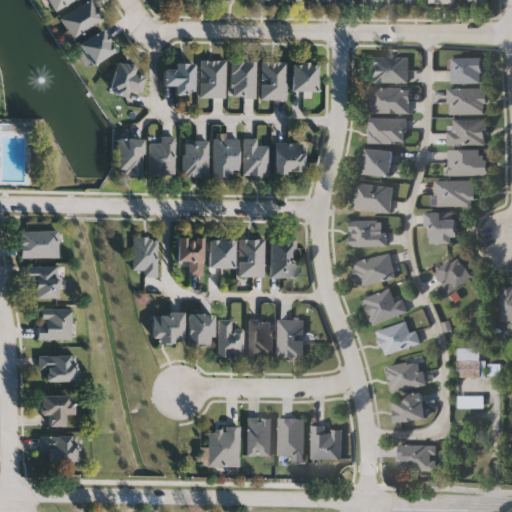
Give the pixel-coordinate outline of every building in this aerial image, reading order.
[(73,0),(54,11),(47,0),(73,0)] [(90,0),(103,19),(72,39),(58,18),(85,0),(90,0)] [(115,50),(92,65),(78,44),(101,29),(115,50)] [(407,57),(407,83),(370,83),(370,57),(407,57)] [(453,58),(485,58),(485,84),(453,84),(453,58)] [(224,98),(199,98),(199,60),(224,60),(224,98)] [(230,98),(230,60),(255,60),(255,98),(230,98)] [(129,90),(127,98),(108,93),(116,61),(135,66),(134,74),(144,76),(140,93),(129,90)] [(260,99),(260,62),(285,62),(285,99),(260,99)] [(174,86),(163,86),(163,69),(173,69),(173,63),(194,63),(194,95),(174,95),(174,86)] [(317,64),(317,91),(290,91),(290,64),(317,64)] [(408,114),(370,114),(370,88),(408,88),(408,114)] [(448,89),(485,89),(486,115),(448,115),(448,89)] [(405,119),(405,144),(368,144),(368,119),(405,119)] [(485,121),(485,145),(448,145),(448,121),(485,121)] [(148,176),(148,143),(159,143),(159,137),(173,137),(173,176),(148,176)] [(238,138),(238,176),(212,176),(212,138),(238,138)] [(142,176),(117,176),(117,139),(142,139),(142,176)] [(242,176),(242,139),(257,139),(257,145),(267,145),(267,176),(242,176)] [(207,142),(207,176),(182,176),(182,142),(207,142)] [(274,174),(274,145),(304,146),(303,174),(274,174)] [(364,175),(366,149),(393,152),(391,178),(364,175)] [(488,176),(448,176),(448,151),(488,151),(488,176)] [(435,206),(435,180),(474,180),(474,206),(435,206)] [(392,188),(389,214),(352,209),(355,183),(392,188)] [(443,213),(443,220),(458,220),(458,243),(428,243),(428,213),(443,213)] [(378,221),(378,231),(386,231),(386,247),(349,247),(349,221),(378,221)] [(56,231),(56,257),(19,257),(19,231),(56,231)] [(156,237),(156,277),(142,277),(142,270),(131,270),(131,237),(156,237)] [(177,262),(177,237),(202,237),(202,275),(189,275),(189,262),(177,262)] [(233,239),(233,267),(208,267),(208,239),(233,239)] [(263,239),(263,276),(238,276),(238,239),(263,239)] [(295,240),(295,277),(269,277),(269,240),(295,240)] [(351,262),(389,254),(395,279),(357,288),(351,262)] [(435,276),(456,255),(474,273),(447,299),(437,289),(442,284),(435,276)] [(33,298),(33,283),(25,283),(25,266),(57,266),(57,298),(33,298)] [(401,299),(407,313),(372,326),(361,299),(390,288),(395,302),(401,299)] [(511,326),(511,321),(498,321),(498,288),(511,288),(511,326)] [(241,357),(217,357),(217,319),(230,319),(230,302),(243,302),(243,324),(241,324),(241,357)] [(70,340),(38,340),(38,308),(70,308),(70,340)] [(183,314),(183,343),(151,343),(151,314),(183,314)] [(188,344),(188,314),(213,314),(213,344),(188,344)] [(271,320),(271,357),(247,357),(247,320),(271,320)] [(303,359),(277,359),(277,320),(303,320),(303,359)] [(382,354),(376,330),(406,322),(409,333),(415,331),(419,345),(382,354)] [(485,377),(458,377),(458,348),(485,348),(485,377)] [(74,381),(46,381),(46,370),(37,370),(37,355),(74,355),(74,381)] [(414,357),(424,381),(395,394),(384,371),(414,357)] [(72,414),(65,414),(65,426),(48,426),(48,415),(41,415),(41,395),(72,395),(72,414)] [(394,396),(423,395),(424,421),(395,422),(394,396)] [(485,408),(458,408),(458,395),(485,395),(485,408)] [(246,456),(246,418),(271,418),(271,456),(246,456)] [(278,418),(304,418),(304,456),(278,456),(278,418)] [(238,427),(238,466),(206,466),(206,427),(238,427)] [(341,460),(311,460),(311,428),(341,428),(341,460)] [(48,462),(48,452),(38,452),(38,436),(75,436),(75,462),(48,462)] [(435,445),(435,472),(397,472),(397,445),(435,445)]
